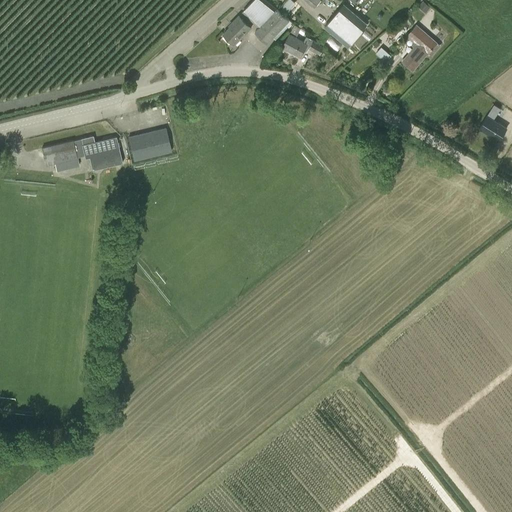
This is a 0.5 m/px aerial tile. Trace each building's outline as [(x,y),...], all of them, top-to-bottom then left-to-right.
[(267,43),(273,37),(275,40),(291,22),(276,8),(266,0),(252,0),(241,11),(258,27),(254,31),(267,43)] [(285,0),(282,4),(290,10),(297,1),(294,0),(285,0)] [(426,0),(421,4),(426,11),(431,7),(426,0)] [(343,3),(330,19),(323,27),(347,47),(367,23),(343,3)] [(235,44),(251,27),(238,15),(233,22),(233,23),(223,33),(235,44)] [(401,60),(406,65),(406,66),(412,71),(428,53),(431,55),(440,45),(416,24),(405,36),(415,44),(401,60)] [(298,32),(303,35),(305,32),(300,28),(294,25),(290,32),(296,35),(298,32)] [(306,52),(308,48),(319,54),(323,45),(319,43),(311,38),(311,39),(305,36),(302,42),(288,34),(281,47),(299,57),(303,50),(306,52)] [(382,45),(376,53),(387,62),(393,54),(382,45)] [(498,141),(507,128),(487,116),(479,129),(498,141)] [(171,151),(165,127),(127,136),(133,160),(171,151)] [(46,165),(84,155),(85,158),(89,157),(92,169),(92,170),(122,162),(115,136),(94,141),(93,135),(73,140),(72,139),(41,147),(46,165)]
